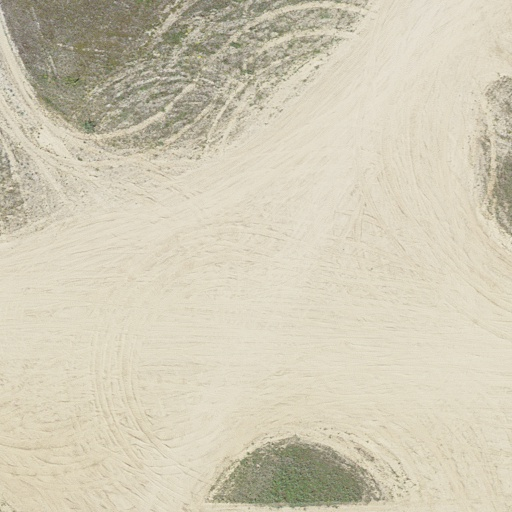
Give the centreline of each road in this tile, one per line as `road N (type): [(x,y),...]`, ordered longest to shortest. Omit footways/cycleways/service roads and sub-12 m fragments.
road 1 (track): [(451,0),(301,270),(183,511)]
road 2 (track): [(301,270),(44,159),(0,78)]
road 3 (track): [(0,307),(301,270)]
road 4 (track): [(301,270),(511,299)]
